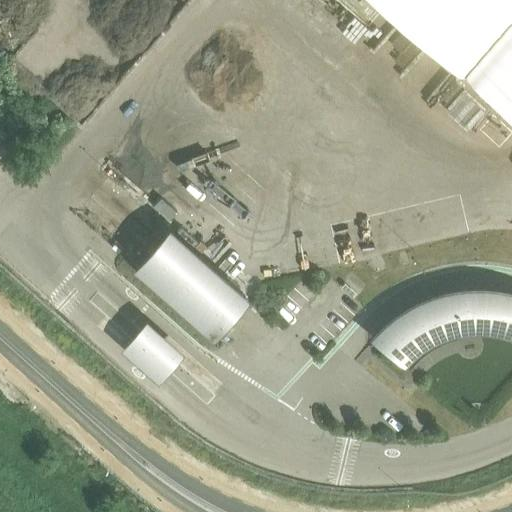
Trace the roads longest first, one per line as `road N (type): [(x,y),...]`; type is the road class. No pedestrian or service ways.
road 1 (unknown): [(150,99),(270,102),(314,113),(441,192)]
road 2 (primary): [(244,511),(100,425)]
road 3 (primary): [(100,425),(0,335)]
road 4 (primary): [(100,425),(141,474),(188,511)]
